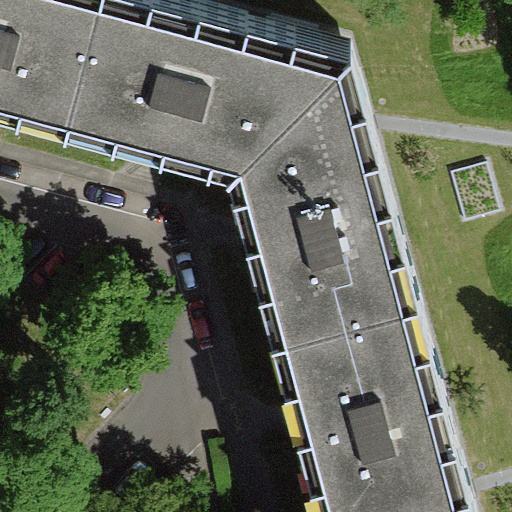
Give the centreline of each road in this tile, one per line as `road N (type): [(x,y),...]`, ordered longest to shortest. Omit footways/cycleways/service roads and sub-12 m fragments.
road 1 (residential): [(56,511),(178,392),(136,244)]
road 2 (residential): [(136,244),(0,208)]
